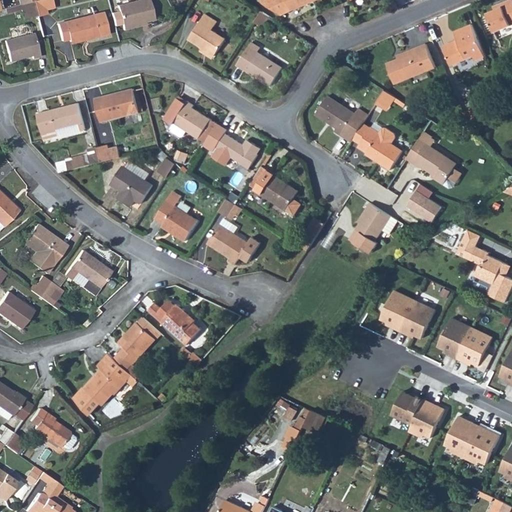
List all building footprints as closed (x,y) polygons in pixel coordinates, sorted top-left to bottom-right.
[(27,18),(37,15),(34,0),(29,1),(23,3),(27,18)] [(38,16),(47,14),(46,8),(54,7),(52,0),(34,0),(37,15),(38,16)] [(132,28),(132,25),(146,21),(155,19),(149,0),(138,0),(118,5),(124,29),(132,28)] [(262,0),(261,1),(283,15),(317,0),(262,0)] [(511,24),(511,0),(503,4),(505,7),(489,14),(496,32),(511,24)] [(262,11),(255,22),(263,28),(270,16),(262,11)] [(70,38),(70,41),(89,36),(89,38),(109,33),(104,12),(58,23),(62,40),(70,38)] [(190,39),(204,48),(216,56),(227,39),(213,30),(218,22),(207,14),(190,39)] [(456,44),(455,42),(445,46),(453,65),(476,56),(478,60),(487,57),(474,25),(456,32),(459,40),(460,43),(456,44)] [(34,33),(5,40),(10,61),(32,55),(33,58),(40,57),(34,33)] [(253,42),(239,65),(272,86),(283,68),(259,52),(262,48),(253,42)] [(412,54),(400,59),(388,63),(396,83),(437,67),(428,44),(411,51),(412,54)] [(216,56),(204,48),(202,51),(215,59),(216,56)] [(411,51),(399,55),(400,59),(412,54),(411,51)] [(135,89),(97,99),(102,121),(141,112),(135,89)] [(386,89),(377,104),(385,109),(390,102),(393,104),(398,97),(386,89)] [(336,131),(352,141),(354,139),(365,123),(366,120),(356,113),(329,95),(317,114),(338,127),(336,131)] [(173,125),(171,129),(181,135),(185,128),(207,143),(208,141),(219,124),(194,108),(195,106),(188,101),(187,104),(178,98),(165,119),(173,125)] [(390,102),(385,109),(389,111),(393,104),(390,102)] [(80,103),(39,114),(45,139),(60,135),(59,129),(84,122),(80,103)] [(360,108),(356,113),(366,120),(370,114),(360,108)] [(374,108),(368,121),(374,124),(380,110),(374,108)] [(361,143),(359,147),(367,152),(366,154),(392,170),(404,151),(392,143),(396,137),(396,133),(386,127),(382,128),(379,132),(365,123),(354,139),(361,143)] [(219,124),(208,141),(219,148),(214,156),(228,166),(234,157),(251,168),(259,155),(259,154),(262,148),(248,140),(245,145),(226,134),(228,130),(219,124)] [(470,125),(463,131),(468,136),(475,130),(470,125)] [(426,131),(425,133),(433,139),(435,136),(426,131)] [(409,157),(408,159),(421,167),(422,166),(437,176),(436,177),(453,188),(463,173),(455,168),(456,167),(447,162),(450,158),(434,147),(437,141),(433,139),(425,133),(409,157)] [(109,145),(99,147),(103,162),(122,157),(120,147),(110,149),(109,145)] [(86,157),(86,158),(88,165),(103,162),(99,147),(90,149),(92,155),(86,157)] [(86,158),(78,160),(80,167),(88,165),(86,158)] [(160,171),(169,177),(177,164),(168,158),(160,171)] [(450,158),(447,162),(456,167),(459,163),(450,158)] [(124,166),(112,184),(123,191),(119,197),(132,205),(136,199),(143,203),(154,185),(124,166)] [(269,170),(257,189),(263,193),(263,195),(296,216),(303,204),(295,199),(299,192),(276,176),(276,175),(269,170)] [(422,185),(408,207),(433,223),(443,207),(430,198),(434,192),(422,185)] [(0,191),(0,227),(2,225),(3,226),(19,209),(0,191)] [(166,223),(165,224),(179,233),(177,235),(187,241),(200,221),(177,206),(181,200),(172,194),(157,218),(166,223)] [(228,199),(220,211),(233,219),(241,207),(228,199)] [(369,211),(362,222),(357,229),(360,231),(353,241),(373,253),(379,244),(377,242),(384,230),(391,234),(399,221),(371,202),(367,209),(369,211)] [(367,209),(360,221),(362,222),(369,211),(367,209)] [(308,230),(318,236),(327,221),(317,215),(308,230)] [(225,219),(211,241),(233,255),(230,260),(237,265),(242,257),(250,262),(262,243),(254,238),(250,243),(248,243),(235,234),(239,228),(225,219)] [(37,223),(24,242),(36,251),(29,261),(46,273),(54,264),(54,263),(67,245),(61,240),(60,241),(50,234),(50,232),(37,223)] [(165,224),(164,226),(177,235),(179,233),(165,224)] [(351,239),(353,241),(360,231),(357,229),(351,239)] [(482,235),(470,229),(458,255),(480,265),(475,276),(494,285),(490,295),(506,303),(511,290),(511,278),(507,276),(504,275),(508,263),(489,255),(490,253),(476,246),(482,235)] [(316,240),(306,234),(299,244),(309,251),(316,240)] [(82,249),(65,274),(73,279),(78,272),(87,279),(82,286),(94,295),(112,271),(82,249)] [(0,284),(8,276),(1,269),(0,270),(0,284)] [(36,285),(32,291),(40,297),(51,281),(43,276),(36,285)] [(51,281),(40,297),(48,302),(53,295),(58,299),(64,291),(51,281)] [(416,300),(395,290),(382,319),(395,325),(394,328),(401,331),(416,300)] [(7,291),(0,301),(0,313),(21,329),(34,310),(7,291)] [(53,295),(48,302),(53,306),(58,299),(53,295)] [(158,301),(151,308),(189,344),(203,328),(197,321),(198,319),(180,302),(178,304),(172,298),(164,307),(158,301)] [(436,310),(416,300),(401,331),(407,335),(409,332),(423,338),(436,310)] [(128,336),(122,344),(126,348),(122,354),(133,364),(157,338),(158,339),(163,333),(144,317),(140,322),(139,321),(127,335),(128,336)] [(451,356),(458,359),(473,328),(452,318),(439,346),(452,352),(451,356)] [(493,337),(473,328),(458,359),(465,362),(466,359),(480,366),(493,337)] [(127,335),(120,342),(122,344),(128,336),(127,335)] [(511,351),(501,376),(511,381),(511,351)] [(199,366),(204,360),(195,352),(190,357),(199,366)] [(75,398),(90,415),(101,403),(103,405),(114,393),(115,394),(128,380),(133,374),(128,370),(111,353),(99,366),(101,368),(103,370),(86,389),(84,387),(75,398)] [(143,373),(133,364),(128,370),(133,374),(138,378),(143,373)] [(101,368),(84,387),(86,389),(103,370),(101,368)] [(128,380),(135,386),(140,380),(138,378),(133,374),(128,380)] [(13,414),(21,420),(32,405),(23,399),(24,398),(15,392),(14,393),(0,382),(0,415),(6,420),(10,414),(12,415),(13,414)] [(393,414),(413,424),(425,399),(418,396),(417,397),(404,391),(393,414)] [(445,409),(425,399),(413,424),(410,430),(419,434),(420,432),(432,437),(445,409)] [(39,408),(30,420),(36,425),(34,428),(61,447),(61,446),(66,449),(70,448),(75,440),(75,437),(70,433),(45,415),(46,413),(39,408)] [(312,409),(304,426),(319,433),(320,432),(327,416),(312,409)] [(459,415),(446,444),(457,450),(456,453),(465,457),(480,425),(459,415)] [(327,416),(320,432),(322,433),(330,418),(327,416)] [(0,426),(0,437),(5,441),(12,430),(2,423),(0,426)] [(294,425),(284,446),(293,450),(302,429),(294,425)] [(501,435),(480,425),(465,457),(474,461),(475,458),(487,464),(501,435)] [(13,433),(4,445),(15,452),(23,441),(13,433)] [(0,498),(4,501),(17,482),(0,469),(0,449),(3,445),(0,442),(0,498)] [(511,477),(511,479),(511,447),(501,471),(511,475),(511,477)] [(52,479),(42,472),(38,478),(48,484),(52,479)] [(62,486),(52,479),(48,484),(41,494),(51,502),(54,498),(62,486)] [(495,497),(474,487),(468,501),(474,504),(478,494),(493,501),(495,497)] [(51,502),(41,494),(37,495),(25,511),(70,511),(69,511),(70,509),(54,498),(51,502)] [(258,502),(258,504),(265,507),(266,505),(269,499),(264,497),(262,501),(263,502),(262,503),(258,502)] [(490,511),(500,511),(505,502),(498,498),(490,511)] [(253,511),(227,499),(220,511),(253,511)] [(500,511),(511,511),(511,505),(505,502),(503,508),(500,511)]
